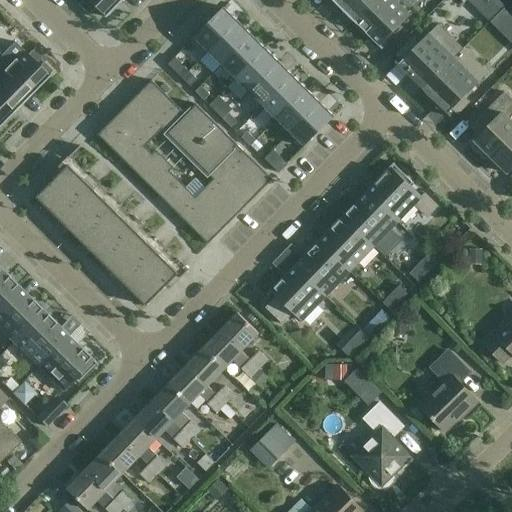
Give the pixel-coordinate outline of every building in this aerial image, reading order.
[(89,0),(90,0),(83,8),(89,14),(96,6),(106,16),(122,0),(89,0)] [(332,0),(354,21),(374,0),(332,0)] [(394,0),(374,0),(354,21),(381,49),(383,47),(380,45),(409,15),(394,0)] [(207,51),(238,21),(223,7),(193,37),(207,51)] [(221,65),(251,34),(238,21),(207,51),(221,65)] [(394,61),(422,89),(453,58),(463,47),(438,22),(398,63),(395,60),(394,61)] [(235,78),(265,48),(251,34),(221,65),(235,78)] [(249,92),(279,62),(265,48),(235,78),(249,92)] [(50,70),(42,63),(39,67),(23,51),(14,60),(4,51),(0,54),(0,80),(16,97),(25,88),(31,93),(48,76),(46,74),(50,70)] [(453,58),(422,89),(450,116),(451,115),(448,112),(478,82),(453,58)] [(262,106),(292,75),(279,62),(249,92),(262,106)] [(276,119),(306,89),(292,75),(262,106),(276,119)] [(16,97),(0,80),(0,124),(13,111),(7,106),(16,97)] [(180,108),(175,104),(151,80),(98,134),(97,134),(121,157),(125,162),(158,195),(173,209),(208,243),(208,244),(272,179),(196,103),(196,104),(185,114),(180,108)] [(290,133),(320,102),(306,89),(276,119),(290,133)] [(475,148),(487,159),(511,134),(511,121),(509,119),(511,114),(511,99),(504,91),(480,116),(489,125),(474,140),(478,145),(475,148)] [(334,116),(320,102),(290,133),(304,147),(334,116)] [(511,134),(487,159),(499,171),(502,168),(507,173),(511,167),(511,134)] [(177,259),(170,266),(158,254),(165,247),(155,237),(148,244),(137,232),(144,225),(134,216),(127,223),(115,211),(122,204),(112,194),(105,201),(93,190),(100,183),(91,173),(84,180),(68,165),(67,166),(62,161),(57,166),(62,171),(36,197),(146,306),(177,274),(181,277),(189,270),(177,259)] [(393,163),(366,191),(397,222),(422,197),(410,185),(412,182),(394,164),(395,164),(393,163)] [(366,191),(342,216),(374,246),(397,222),(366,191)] [(342,216),(318,241),(350,271),(374,246),(342,216)] [(318,241),(294,265),(326,296),(350,271),(318,241)] [(481,246),(468,247),(469,261),(482,261),(481,246)] [(428,250),(409,270),(418,279),(437,259),(428,250)] [(276,296),(265,307),(282,324),(293,313),(302,321),(326,296),(294,265),(270,291),(276,296)] [(0,268),(0,305),(19,287),(0,268)] [(399,284),(383,300),(391,308),(407,291),(399,284)] [(19,287),(0,305),(0,329),(12,342),(43,311),(19,287)] [(43,311),(12,342),(37,366),(68,335),(43,311)] [(238,312),(220,331),(241,351),(259,333),(238,312)] [(394,318),(392,332),(405,333),(407,319),(394,318)] [(511,319),(497,335),(495,333),(484,343),(503,363),(511,353),(511,319)] [(220,331),(203,348),(224,369),(232,360),(250,378),(259,369),(249,360),(241,351),(220,331)] [(68,335),(37,366),(62,391),(73,379),(76,382),(94,364),(95,364),(96,363),(68,335)] [(203,348),(186,366),(207,386),(224,369),(203,348)] [(258,350),(249,360),(259,369),(268,360),(258,350)] [(419,406),(445,432),(462,414),(464,415),(478,401),(459,382),(469,372),(448,350),(431,367),(444,381),(419,406)] [(358,365),(344,378),(368,402),(381,388),(358,365)] [(186,366),(169,383),(190,404),(198,395),(207,404),(217,413),(225,404),(215,395),(207,386),(186,366)] [(18,389),(10,381),(3,387),(11,395),(18,389)] [(169,383),(152,400),(191,439),(200,430),(182,412),(190,404),(169,383)] [(23,385),(12,396),(24,408),(36,396),(23,385)] [(224,386),(215,395),(225,404),(234,395),(224,386)] [(0,460),(19,443),(0,423),(0,406),(7,399),(0,391),(0,460)] [(56,397),(36,417),(45,426),(65,407),(56,397)] [(152,400),(135,418),(156,439),(164,430),(183,448),(191,439),(152,400)] [(403,426),(380,402),(364,418),(377,432),(353,456),(370,473),(370,478),(372,482),(375,485),(379,486),(384,486),(388,485),(391,482),(393,478),(393,473),(411,456),(392,437),(403,426)] [(135,418),(118,435),(139,456),(148,465),(157,474),(166,465),(148,447),(156,439),(135,418)] [(277,425),(250,451),(268,470),(295,444),(277,425)] [(118,435),(101,453),(122,473),(139,456),(118,435)] [(205,452),(197,460),(205,468),(213,460),(205,452)] [(101,453),(83,470),(105,491),(123,509),(133,499),(123,490),(114,481),(122,473),(101,453)] [(157,474),(148,465),(139,474),(148,483),(157,474)] [(185,465),(176,474),(189,486),(197,476),(185,465)] [(105,491),(83,470),(66,488),(88,509),(97,500),(109,511),(120,511),(123,509),(105,491)] [(219,477),(206,490),(215,498),(228,486),(219,477)] [(364,511),(338,485),(314,509),(315,511),(314,511),(364,511)]
